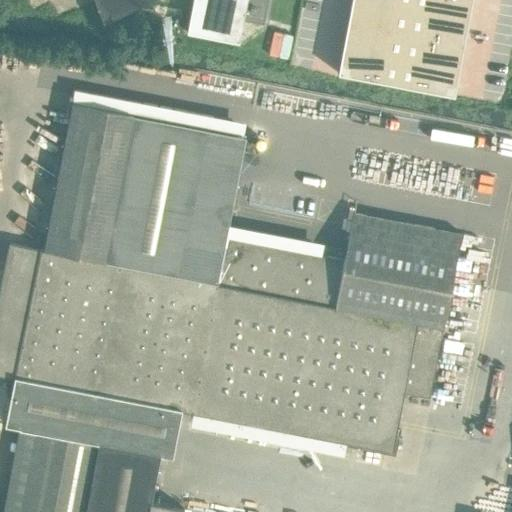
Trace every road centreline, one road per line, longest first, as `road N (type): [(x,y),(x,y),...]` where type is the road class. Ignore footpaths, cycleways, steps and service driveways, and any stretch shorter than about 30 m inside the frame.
road 1 (unknown): [(303,122),(87,77),(30,93),(14,115),(0,258)]
road 2 (unknown): [(511,344),(473,455),(451,485),(430,496),(192,456)]
road 3 (unknown): [(511,221),(287,176)]
road 4 (unknown): [(511,164),(303,122)]
